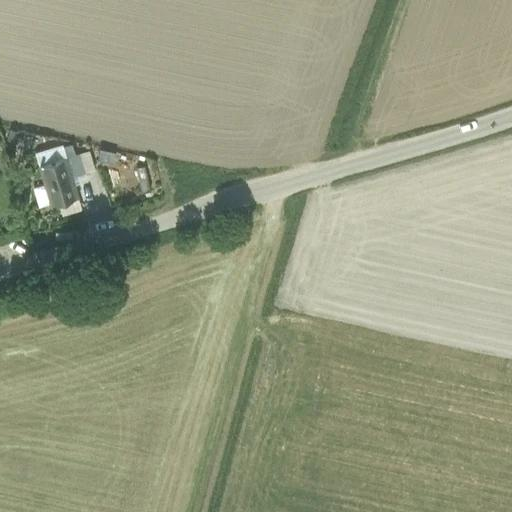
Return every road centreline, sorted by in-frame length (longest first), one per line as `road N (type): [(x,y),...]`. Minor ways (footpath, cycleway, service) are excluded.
road 1 (unclassified): [(0,274),(511,117)]
road 2 (track): [(195,511),(281,189)]
